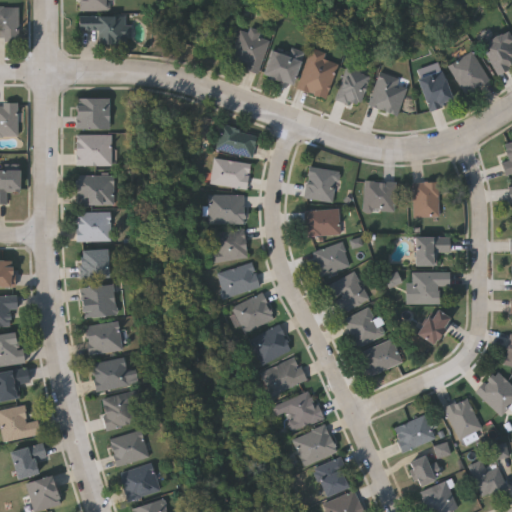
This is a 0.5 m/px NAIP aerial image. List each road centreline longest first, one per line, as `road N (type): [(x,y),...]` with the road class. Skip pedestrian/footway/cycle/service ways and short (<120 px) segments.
road 1 (residential): [(511,109),(463,139),(389,151),(164,76),(0,75)]
road 2 (residential): [(103,511),(77,425),(54,295),(52,0)]
road 3 (residential): [(396,511),(282,267),(274,199),(295,125)]
road 4 (residential): [(354,414),(453,370),(480,336),(484,246),(463,139)]
